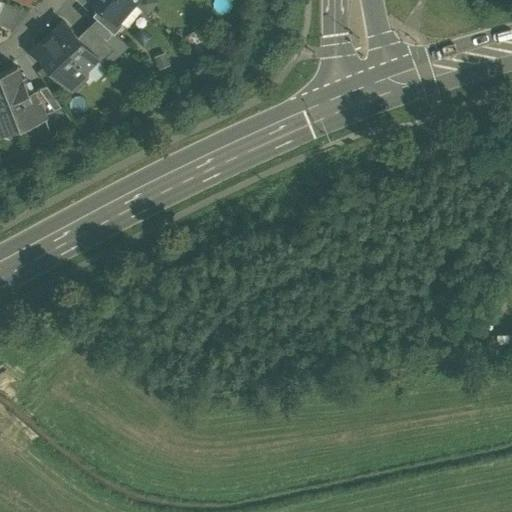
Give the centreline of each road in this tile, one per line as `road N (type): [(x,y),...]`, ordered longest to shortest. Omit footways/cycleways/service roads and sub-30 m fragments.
road 1 (secondary): [(0,284),(221,171),(351,116)]
road 2 (secondary): [(342,87),(0,251)]
road 3 (secondary): [(511,31),(391,67)]
